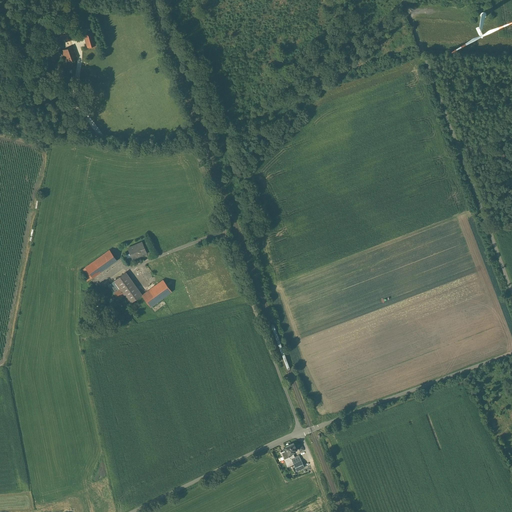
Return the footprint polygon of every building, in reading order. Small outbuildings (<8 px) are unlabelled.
[(70,36),(68,27),(54,31),(57,40),(61,39),(61,38),(65,37),(66,39),(70,38),(70,36)] [(91,33),(84,35),(87,46),(94,44),(91,33)] [(77,58),(73,46),(62,50),(66,62),(77,58)] [(147,254),(142,242),(127,248),(132,260),(147,254)] [(114,260),(108,252),(80,271),(87,280),(114,260)] [(124,295),(129,303),(141,294),(126,273),(114,281),(120,289),(114,294),(117,299),(124,295)] [(163,280),(142,295),(150,307),(171,292),(163,280)] [(293,442),(285,446),(288,454),(297,450),(293,442)] [(299,468),(294,456),(285,460),(280,449),(275,451),(288,479),(297,474),(295,469),(299,468)]
